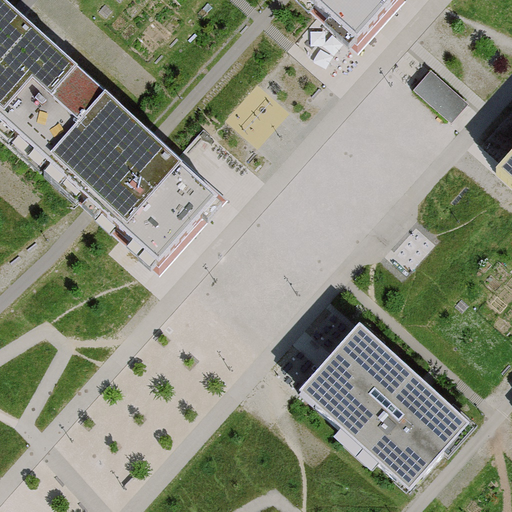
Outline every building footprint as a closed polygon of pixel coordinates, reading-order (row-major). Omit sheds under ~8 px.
[(298,0),(360,53),(407,0),(298,0)] [(0,8),(0,135),(89,215),(161,278),(224,207),(154,144),(13,19),(0,8)] [(432,77),(414,96),(452,129),(469,110),(432,77)] [(511,163),(500,177),(511,187),(511,163)] [(363,332),(304,398),(416,496),(475,430),(363,332)]
